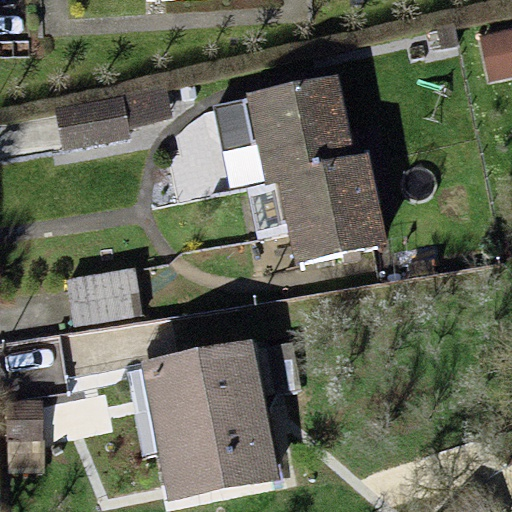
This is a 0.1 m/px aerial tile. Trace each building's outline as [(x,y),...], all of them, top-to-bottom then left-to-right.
[(490,79),(511,74),(511,28),(481,35),(490,79)] [(339,73),(247,91),(248,99),(214,106),(222,149),(256,142),(265,183),(318,172),(316,163),(356,155),(339,73)] [(124,97),(56,109),(64,150),(131,137),(124,97)] [(265,183),(256,142),(222,149),(231,190),(247,187),(265,183)] [(318,172),(265,183),(247,187),(258,239),(289,233),(295,265),(389,245),(370,152),(356,155),(316,163),(318,172)] [(134,269),(65,278),(72,328),(141,318),(134,269)] [(254,339),(139,360),(165,501),(280,480),(254,339)] [(292,342),(269,347),(278,396),(301,391),(292,342)] [(43,439),(42,402),(5,404),(7,440),(43,439)] [(475,476),(442,511),(499,511),(507,504),(475,476)]
